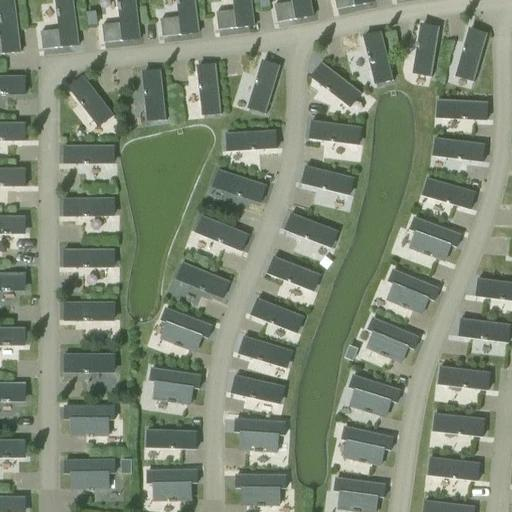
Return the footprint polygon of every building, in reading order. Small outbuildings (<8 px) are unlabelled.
[(3,37),(4,39),(1,39),(0,39),(0,55),(3,55),(21,53),(15,0),(14,0),(14,4),(0,5),(0,11),(1,18),(0,18),(0,25),(2,25),(3,37)] [(61,30),(62,33),(59,33),(43,35),(43,33),(42,33),(44,51),(61,48),(79,46),(73,0),(57,0),(59,12),(57,12),(58,19),(60,19),(61,30)] [(105,44),(123,42),(141,40),(136,0),(120,0),(121,5),(119,5),(119,12),(121,12),(123,26),(104,28),(104,26),(103,26),(105,44)] [(177,0),(178,6),(180,6),(182,18),(182,20),(179,20),(163,22),(163,20),(162,20),(164,38),(182,36),(199,33),(195,0),(177,0)] [(235,13),(218,16),(218,13),(217,14),(219,31),(237,29),(255,27),(251,0),(235,0),(237,11),(237,13),(235,13)] [(269,0),(259,0),(261,9),(271,8),(269,0)] [(276,6),(275,6),(278,23),(296,20),(314,17),(310,0),(294,0),(295,2),(295,4),(277,8),(276,6)] [(335,0),(338,10),(355,7),(373,3),(372,0),(335,0)] [(97,12),(87,13),(88,27),(98,26),(97,12)] [(440,27),(439,27),(439,29),(423,26),(420,45),(420,49),(418,48),(417,53),(419,53),(418,58),(417,58),(415,74),(431,76),(431,77),(432,77),(432,76),(440,28),(440,27)] [(465,52),(464,52),(462,56),(464,57),(463,61),(462,61),(458,77),(474,81),(474,82),(475,82),(475,81),(474,81),(488,34),(489,33),(487,33),(487,35),(471,30),(466,49),(465,52)] [(381,32),(382,32),(381,31),(380,32),(381,33),(365,37),(369,56),(370,56),(371,59),(369,60),(370,65),(372,64),(373,69),(372,69),(376,84),(392,80),(393,81),(394,81),(393,80),(381,32)] [(264,62),(258,81),(259,81),(258,84),(256,84),(255,88),(256,89),(255,93),(250,109),(266,113),(266,114),(267,114),(267,113),(266,113),(281,66),(280,65),(280,67),(264,62)] [(321,64),(322,63),(321,63),(320,64),(322,65),(312,78),(327,90),(328,89),(330,91),(329,93),(333,96),(334,94),(338,97),(337,98),(350,108),(360,94),(361,95),(361,94),(361,93),(360,94),(321,64)] [(201,87),(202,90),(200,90),(200,95),(202,95),(203,99),(202,99),(204,115),(220,113),(221,114),(222,114),(221,113),(216,64),(215,64),(215,66),(199,67),(201,87)] [(161,71),(144,73),(146,92),(147,92),(147,95),(145,96),(146,100),(148,100),(148,105),(149,121),(166,119),(166,120),(167,120),(167,119),(166,119),(161,70),(162,70),(162,69),(161,69),(161,71)] [(82,76),(83,78),(70,88),(82,103),(85,106),(83,107),(86,110),(87,109),(90,113),(99,126),(113,116),(114,116),(113,115),(113,116),(83,77),(83,76),(82,76)] [(10,95),(26,95),(26,78),(26,77),(25,77),(25,78),(0,77),(0,94),(0,96),(5,96),(5,94),(10,94),(10,95)] [(488,103),(488,104),(439,102),(439,101),(438,101),(438,102),(440,102),(439,119),(458,120),(458,119),(462,119),(462,121),(466,121),(466,119),(471,120),(487,121),(488,104),(488,103)] [(333,144),(338,145),(338,143),(342,143),(342,144),(358,146),(360,129),(361,130),(361,129),(360,128),(360,129),(311,123),(312,122),(311,122),(311,123),(313,123),(310,140),(330,142),(333,142),(333,144)] [(25,125),(26,125),(26,124),(25,124),(25,125),(0,124),(0,141),(0,143),(5,143),(5,141),(10,141),(10,142),(26,142),(25,125)] [(276,132),(276,133),(227,135),(226,135),(226,136),(228,136),(229,152),(248,151),(252,150),(252,152),(256,152),(256,150),(261,150),(277,150),(276,133),(277,133),(277,132),(276,132)] [(437,141),(435,157),(454,159),(458,159),(458,161),(462,162),(462,160),(467,160),(467,161),(483,163),(485,146),(486,147),(486,145),(485,145),(485,146),(436,140),(436,139),(435,139),(435,140),(437,141)] [(65,165),(84,165),(84,164),(88,164),(88,166),(93,166),(93,164),(97,164),(97,165),(113,165),(113,148),(114,148),(114,147),(113,147),(113,148),(64,148),(64,147),(63,147),(63,148),(65,148),(65,165)] [(305,167),(304,168),(306,169),(302,185),(321,189),(325,189),(324,191),(329,192),(329,191),(334,192),(349,196),(353,180),(354,180),(354,179),(353,179),(305,168),(305,167)] [(26,170),(25,170),(0,170),(0,186),(0,187),(0,189),(5,189),(5,187),(10,187),(26,187),(26,171),(26,170)] [(261,203),(266,187),(267,187),(267,186),(266,186),(266,187),(219,172),(220,171),(219,171),(219,172),(220,172),(215,188),(234,194),(234,193),(237,195),(237,196),(241,198),(242,196),(246,198),(261,203)] [(427,181),(429,181),(424,197),(443,202),(447,202),(446,204),(451,206),(451,204),(456,205),(455,206),(471,210),(475,194),(476,194),(476,193),(475,193),(428,180),(427,179),(427,181)] [(63,200),(63,201),(65,201),(65,218),(84,217),(88,216),(88,218),(93,218),(93,216),(97,216),(97,217),(113,217),(113,200),(114,200),(114,199),(113,199),(113,200),(64,201),(64,200),(63,200)] [(337,233),(338,234),(338,233),(337,232),(337,233),(291,215),(291,214),(290,215),(292,216),(286,231),(304,238),(308,239),(307,241),(311,242),(312,241),(316,242),(316,243),(331,249),(337,233)] [(202,218),(204,219),(197,234),(215,241),(216,241),(219,242),(218,244),(223,245),(223,244),(228,245),(227,246),(242,252),(248,237),(249,237),(249,236),(248,236),(203,218),(203,217),(202,217),(202,218)] [(0,234),(3,234),(3,236),(10,236),(10,234),(23,234),(23,219),(26,219),(26,218),(0,218),(0,234)] [(424,256),(431,259),(431,257),(445,262),(450,247),(457,249),(461,237),(415,219),(410,232),(417,234),(411,249),(424,254),(424,256)] [(114,251),(113,251),(64,251),(63,251),(63,252),(65,252),(65,268),(84,268),(88,268),(88,270),(93,269),(93,268),(97,268),(113,268),(113,252),(114,252),(114,251)] [(273,258),(275,259),(268,275),(286,282),(287,281),(290,282),(289,284),(294,286),(294,284),(299,286),(298,286),(313,292),(319,277),(320,277),(320,276),(319,276),(274,258),(273,257),(273,258)] [(223,299),(230,283),(230,284),(231,283),(230,282),(230,283),(184,264),(184,263),(183,265),(185,265),(179,281),(197,288),(197,287),(200,289),(200,290),(204,292),(204,290),(209,292),(209,293),(223,299)] [(428,300),(434,303),(439,291),(394,272),(389,284),(395,286),(389,301),(402,307),(401,309),(408,311),(409,309),(422,315),(428,300)] [(0,290),(3,291),(3,293),(11,293),(10,291),(23,291),(23,276),(26,276),(26,275),(0,274),(0,290)] [(511,301),(511,284),(479,280),(478,280),(478,281),(480,281),(478,298),(497,300),(497,299),(501,300),(501,302),(505,302),(505,300),(510,301),(511,301)] [(304,318),(303,317),(303,318),(257,300),(257,299),(256,300),(258,301),(252,316),(270,323),(274,324),(273,326),(277,328),(278,326),(282,328),(297,334),(303,319),(304,319),(304,318)] [(85,321),(88,321),(88,322),(93,322),(93,321),(97,321),(114,321),(113,304),(114,304),(114,303),(113,303),(113,304),(64,304),(63,304),(63,305),(65,305),(65,321),(85,321)] [(182,348),(196,353),(202,338),(208,340),(212,328),(166,310),(162,323),(168,325),(162,340),(176,345),(175,347),(182,349),(182,348)] [(401,364),(408,348),(414,351),(419,339),(373,320),(368,332),(374,335),(368,349),(382,355),(381,357),(387,359),(388,358),(401,364)] [(461,321),(463,321),(460,338),(480,340),(480,339),(483,340),(483,342),(488,342),(488,340),(493,341),(508,343),(510,327),(511,327),(511,326),(510,326),(510,327),(461,320),(461,321)] [(0,345),(3,346),(3,348),(10,348),(10,346),(23,346),(23,331),(26,331),(26,330),(0,329),(0,345)] [(292,358),(246,346),(241,362),(288,375),(292,358)] [(347,359),(356,363),(361,350),(352,346),(347,359)] [(93,374),(93,372),(98,372),(98,373),(114,373),(114,356),(114,355),(113,355),(113,356),(64,356),(64,355),(63,355),(63,356),(65,356),(65,373),(85,373),(85,372),(88,372),(88,374),(93,374)] [(441,368),(441,369),(442,369),(440,386),(460,388),(460,387),(463,388),(463,390),(468,390),(468,388),(473,389),(473,390),(489,391),(490,375),(491,375),(491,374),(490,374),(490,375),(441,369),(441,368)] [(190,406),(193,390),(199,391),(201,378),(152,370),(150,383),(157,384),(154,400),(169,402),(169,404),(176,405),(176,403),(190,406)] [(351,407),(365,412),(364,413),(371,415),(372,414),(386,418),(391,403),(397,405),(401,392),(354,377),(350,390),(356,392),(351,407)] [(0,401),(3,402),(3,404),(11,404),(11,402),(23,402),(23,387),(27,387),(27,386),(0,386),(0,401)] [(234,392),(231,409),(279,417),(282,401),(234,392)] [(108,437),(108,421),(115,421),(115,408),(66,408),(66,421),(72,421),(72,437),(87,437),(87,439),(94,439),(94,437),(108,437)] [(463,435),(467,435),(467,436),(483,438),(485,421),(485,420),(485,421),(436,416),(436,415),(435,415),(435,416),(437,416),(435,433),(454,435),(454,434),(458,434),(458,436),(462,437),(463,435)] [(263,452),(277,453),(278,437),(285,437),(286,424),(236,421),(236,434),(242,435),(241,451),(256,452),(255,454),(263,454),(263,452)] [(390,452),(393,439),(345,429),(342,442),(349,443),(345,459),(359,462),(359,464),(366,465),(367,463),(381,467),(384,451),(390,452)] [(197,432),(197,433),(148,432),(148,431),(147,431),(147,432),(149,432),(148,449),(168,449),(171,449),(171,451),(176,451),(176,449),(181,449),(181,450),(197,450),(197,434),(198,434),(198,432),(197,432)] [(0,457),(4,458),(3,460),(11,460),(11,458),(23,458),(23,443),(27,443),(27,442),(0,441),(0,457)] [(431,459),(430,459),(430,460),(432,460),(430,477),(449,479),(449,478),(453,478),(453,480),(457,481),(457,479),(462,479),(462,480),(478,482),(480,465),(480,464),(479,464),(479,465),(431,459)] [(87,490),(87,492),(95,492),(95,490),(109,490),(109,473),(115,473),(115,460),(66,461),(66,474),(73,474),(73,490),(87,490)] [(130,461),(119,462),(119,475),(130,475),(130,461)] [(177,501),(191,501),(191,485),(197,485),(197,472),(148,472),(148,486),(155,486),(155,502),(170,501),(170,503),(177,503),(177,501)] [(237,490),(243,490),(243,506),(258,506),(258,508),(265,508),(265,506),(279,506),(280,490),(286,490),(286,477),(237,477),(237,490)] [(375,511),(377,498),(384,499),(385,486),(337,480),(335,493),(342,494),(339,510),(354,511),(353,511),(375,511)] [(0,511),(23,511),(23,499),(26,499),(0,498),(0,511)] [(426,502),(425,502),(425,503),(427,503),(426,511),(474,511),(475,508),(476,508),(476,507),(475,507),(475,508),(426,503),(426,502)]
